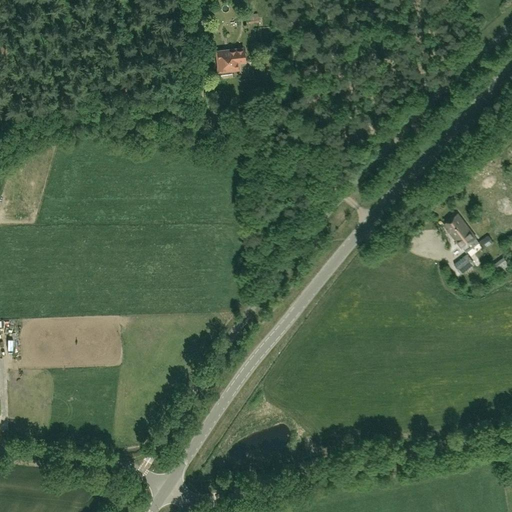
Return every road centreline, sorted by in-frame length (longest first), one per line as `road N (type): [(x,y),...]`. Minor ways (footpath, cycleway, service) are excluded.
road 1 (tertiary): [(167,486),(304,298),(511,69)]
road 2 (unclassified): [(192,498),(511,428)]
road 3 (unclassified): [(167,486),(119,463),(0,447)]
